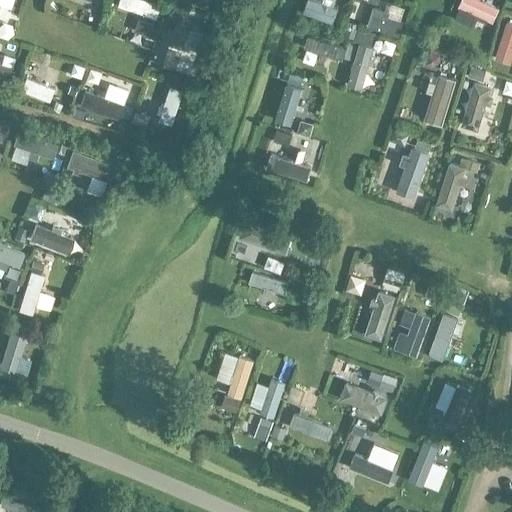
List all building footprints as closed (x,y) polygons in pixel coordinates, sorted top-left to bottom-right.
[(160,4),(146,0),(119,0),(118,7),(156,18),(160,4)] [(334,23),(338,7),(314,0),(309,0),(305,15),(334,23)] [(499,7),(480,0),(461,0),(458,9),(493,22),(499,7)] [(178,5),(172,12),(179,18),(185,12),(178,5)] [(172,12),(163,21),(172,29),(180,19),(179,18),(172,12)] [(402,23),(370,14),(367,26),(399,35),(402,23)] [(511,22),(507,21),(496,61),(509,64),(511,54),(511,22)] [(347,22),(343,36),(352,38),(357,25),(347,22)] [(358,29),(354,40),(370,45),(373,34),(358,29)] [(201,34),(190,30),(178,68),(189,72),(201,34)] [(302,49),(340,60),(344,46),(305,35),(302,49)] [(146,37),(143,46),(151,48),(154,40),(146,37)] [(348,44),(344,58),(352,61),(356,47),(348,44)] [(348,86),(364,91),(376,50),(359,45),(348,86)] [(24,60),(27,50),(20,47),(17,57),(24,60)] [(28,52),(25,68),(39,71),(42,54),(28,52)] [(427,55),(423,64),(430,66),(435,64),(437,58),(427,55)] [(0,79),(6,81),(10,67),(0,63),(0,79)] [(469,67),(467,77),(480,81),(483,71),(469,67)] [(290,73),(287,83),(299,87),(302,77),(290,73)] [(454,78),(438,73),(425,119),(442,124),(454,78)] [(18,91),(49,101),(54,86),(23,76),(18,91)] [(511,79),(503,78),(499,91),(511,94),(511,79)] [(491,88),(473,83),(460,127),(479,132),(491,88)] [(67,93),(74,96),(77,89),(69,86),(67,93)] [(181,90),(169,86),(158,122),(170,125),(181,90)] [(292,123),(302,90),(286,86),(277,119),(292,123)] [(79,109),(117,120),(122,104),(84,92),(79,109)] [(161,127),(158,135),(169,139),(172,130),(161,127)] [(11,144),(53,159),(58,145),(16,130),(11,144)] [(276,131),(273,141),(288,146),(291,136),(276,131)] [(416,137),(412,148),(426,153),(430,142),(416,137)] [(114,166),(71,150),(65,168),(108,183),(114,166)] [(395,191),(413,198),(429,158),(411,151),(395,191)] [(311,164),(271,153),(267,168),(307,179),(311,164)] [(460,158),(458,167),(463,168),(475,172),(478,164),(460,158)] [(466,173),(449,169),(439,206),(455,211),(466,173)] [(44,192),(41,198),(60,206),(62,199),(44,192)] [(240,241),(284,253),(289,233),(245,222),(240,241)] [(74,239),(35,224),(29,239),(68,254),(74,239)] [(17,227),(14,237),(24,241),(28,231),(17,227)] [(311,238),(307,252),(321,256),(324,241),(311,238)] [(0,260),(18,268),(24,253),(0,244),(0,260)] [(32,262),(29,271),(40,274),(43,265),(32,262)] [(249,285),(282,294),(286,278),(253,269),(249,285)] [(33,273),(18,311),(30,316),(45,278),(33,273)] [(387,273),(384,282),(396,286),(399,276),(387,273)] [(13,293),(17,282),(9,279),(5,290),(13,293)] [(288,283),(286,290),(299,293),(300,293),(302,287),(288,283)] [(433,284),(428,298),(435,301),(440,286),(433,284)] [(395,298),(379,293),(365,334),(381,340),(395,298)] [(448,296),(443,309),(454,313),(459,301),(448,296)] [(397,332),(391,349),(413,357),(428,319),(402,310),(397,324),(407,328),(405,335),(397,332)] [(430,354),(445,359),(459,319),(443,314),(430,354)] [(12,321),(9,330),(20,333),(23,324),(12,321)] [(26,338),(9,333),(0,364),(0,374),(14,378),(26,338)] [(450,359),(463,365),(468,353),(455,348),(450,359)] [(228,393),(241,397),(253,361),(239,356),(228,393)] [(382,375),(377,387),(390,392),(395,380),(382,375)] [(270,379),(259,414),(273,418),(283,383),(270,379)] [(295,381),(289,396),(300,401),(306,386),(295,381)] [(341,399),(381,412),(386,397),(347,383),(341,399)] [(445,419),(459,424),(470,391),(456,387),(445,419)] [(224,396),(220,407),(234,411),(238,400),(224,396)] [(289,424),(332,441),(337,428),(294,411),(289,424)] [(428,418),(425,426),(437,432),(441,423),(428,418)] [(260,419),(253,438),(263,442),(270,422),(260,419)] [(352,424),(350,432),(361,436),(364,428),(352,424)] [(274,426),(270,437),(281,440),(284,430),(274,426)] [(409,481),(422,486),(438,447),(425,441),(409,481)] [(460,444),(457,451),(468,455),(470,448),(460,444)] [(349,469),(388,485),(394,471),(355,455),(349,469)] [(39,511),(42,502),(2,491),(0,497),(0,504),(27,511),(39,511)]
